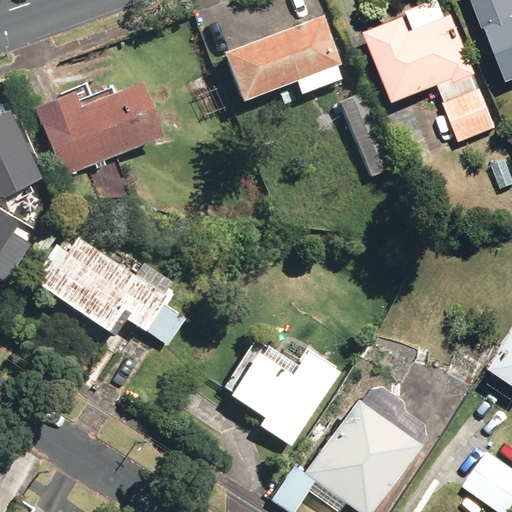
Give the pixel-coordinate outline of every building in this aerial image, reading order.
[(467,0),(502,84),(511,80),(511,12),(506,0),(467,0)] [(402,20),(360,36),(387,105),(433,87),(456,145),(466,141),(469,149),(499,138),(451,16),(441,20),(434,2),(400,15),(402,20)] [(310,19),(212,55),(231,106),(285,85),(290,100),(334,83),(310,19)] [(82,85),(26,108),(56,181),(155,140),(134,89),(115,96),(111,86),(86,96),(82,85)] [(390,169),(357,90),(332,100),(365,180),(390,169)] [(0,217),(1,217),(5,226),(0,227),(0,232),(5,245),(31,234),(25,221),(32,218),(10,166),(0,170),(0,217)] [(48,249),(24,282),(102,338),(114,322),(133,336),(137,330),(162,348),(181,322),(162,308),(171,295),(119,257),(114,264),(101,254),(96,260),(68,240),(57,256),(48,249)] [(511,332),(483,373),(511,391),(511,332)] [(290,369),(248,342),(217,389),(222,393),(219,398),(256,422),(251,430),(283,450),(333,372),(301,352),(290,369)] [(346,511),(366,511),(408,449),(346,405),(297,474),(286,467),(263,501),(279,511),(292,511),(303,496),(327,511),(334,511),(338,507),(346,511)] [(503,511),(511,499),(511,471),(486,454),(462,489),(495,511),(503,511)]
